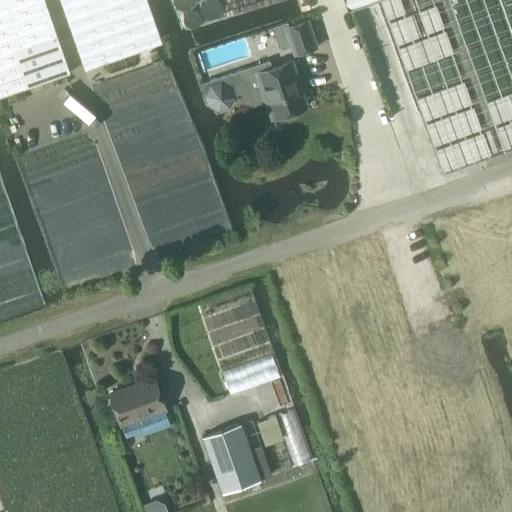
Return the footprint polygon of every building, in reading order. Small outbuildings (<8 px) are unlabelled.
[(43,0),(0,0),(0,94),(68,71),(43,0)] [(57,0),(82,69),(158,41),(143,0),(57,0)] [(314,45),(305,19),(284,26),(293,52),(314,45)] [(233,97),(260,88),(270,117),(279,114),(284,116),(292,114),(295,108),(300,107),(291,78),(295,77),(289,60),(263,69),(260,63),(201,82),(209,104),(218,109),(229,105),(233,97)] [(107,392),(117,422),(162,407),(152,377),(107,392)] [(283,438),(275,414),(255,421),(263,445),(283,438)] [(238,421),(200,434),(220,491),(258,477),(271,473),(261,445),(249,450),(238,421)]
